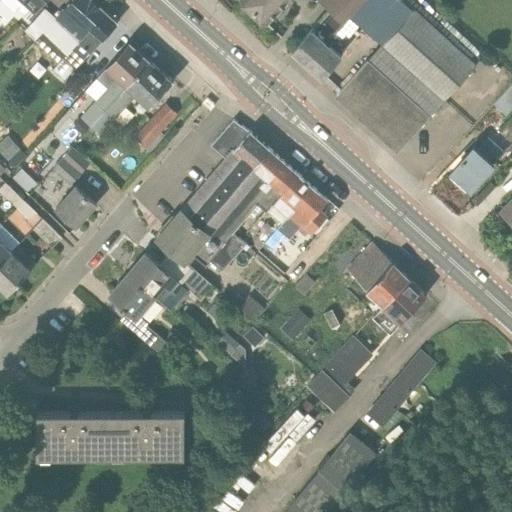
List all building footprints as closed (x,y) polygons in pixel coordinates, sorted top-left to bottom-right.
[(44,0),(4,0),(27,20),(44,0)] [(71,0),(45,30),(68,52),(105,11),(104,10),(101,8),(97,4),(98,4),(92,0),(71,0)] [(289,0),(240,0),(267,25),(289,0)] [(321,0),(330,8),(328,11),(342,24),(364,0),(321,0)] [(366,0),(352,16),(378,39),(336,89),(401,145),(475,65),(405,0),(366,0)] [(328,11),(327,10),(294,50),(320,78),(341,55),(326,43),(342,24),(328,11)] [(63,57),(76,69),(117,22),(105,11),(68,52),(45,30),(36,40),(60,61),(63,57)] [(133,41),(131,39),(106,68),(118,78),(114,80),(80,116),(90,126),(150,60),(135,46),(133,47),(130,44),(133,41)] [(150,60),(90,126),(100,134),(134,98),(132,96),(135,94),(149,106),(163,90),(164,91),(173,80),(162,70),(161,71),(150,60)] [(511,107),(511,83),(495,103),(507,114),(511,107)] [(166,104),(135,138),(146,149),(178,114),(166,104)] [(183,208),(182,209),(198,223),(267,145),(250,131),(233,119),(211,145),(225,158),(224,160),(183,209),(183,208)] [(473,138),(463,149),(450,164),(451,165),(452,164),(469,180),(468,181),(469,182),(483,167),(493,156),(503,145),(488,130),(477,141),(473,138)] [(10,138),(0,147),(0,151),(9,161),(21,150),(10,138)] [(267,145),(198,223),(212,236),(232,258),(233,259),(246,244),(233,232),(258,203),(266,210),(298,173),(267,145)] [(81,173),(90,163),(72,147),(63,156),(81,173)] [(71,183),(81,173),(63,156),(53,167),(71,183)] [(28,193),(37,184),(23,170),(13,179),(28,193)] [(298,173),(266,210),(281,224),(291,212),(290,211),(291,210),(299,202),(301,203),(314,188),(315,188),(298,173)] [(0,190),(11,201),(18,194),(5,182),(0,187),(0,190)] [(96,204),(75,185),(55,207),(76,226),(96,204)] [(327,198),(315,188),(314,188),(301,203),(299,202),(291,210),(292,211),(291,212),(281,224),(277,228),(276,226),(256,248),(267,257),(286,235),(290,238),(298,228),(306,233),(324,215),(317,208),(327,198)] [(511,216),(511,196),(502,208),(511,216)] [(17,207),(30,220),(37,213),(24,200),(17,207)] [(158,237),(173,250),(186,262),(194,253),(206,264),(210,260),(223,271),(233,259),(232,258),(212,236),(198,223),(182,209),(158,237)] [(48,223),(38,233),(52,247),(62,237),(48,223)] [(0,261),(11,250),(0,239),(0,261)] [(18,243),(11,250),(0,261),(0,285),(8,293),(31,269),(38,262),(18,243)] [(410,278),(396,264),(381,250),(367,264),(357,276),(384,303),(410,278)] [(128,273),(155,296),(165,284),(170,290),(179,280),(146,252),(128,273)] [(257,259),(243,274),(263,291),(277,276),(257,259)] [(315,281),(305,272),(294,285),(304,294),(315,281)] [(155,296),(128,273),(109,294),(128,311),(121,320),(136,333),(164,356),(172,347),(147,324),(148,322),(140,314),(155,296)] [(391,332),(397,324),(409,335),(438,304),(427,294),(410,278),(384,303),(383,303),(372,315),(391,332)] [(250,295),(240,307),(255,321),(265,308),(250,295)] [(298,308),(280,327),(293,339),(311,319),(298,308)] [(231,354),(240,343),(226,331),(217,341),(231,354)] [(354,337),(308,385),(319,395),(323,399),(323,398),(334,409),(348,395),(339,387),(371,353),(354,337)] [(247,351),(241,346),(232,356),(247,369),(247,351)] [(394,381),(408,392),(434,361),(420,350),(394,381)] [(408,392),(394,381),(368,412),(388,428),(402,413),(395,406),(408,392)] [(315,405),(307,398),(302,404),(310,412),(315,405)] [(37,412),(37,438),(37,456),(184,455),(185,431),(185,411),(37,412)] [(270,424),(258,413),(248,425),(260,436),(270,424)] [(334,511),(353,490),(349,486),(376,452),(351,429),(283,511),(334,511)]
